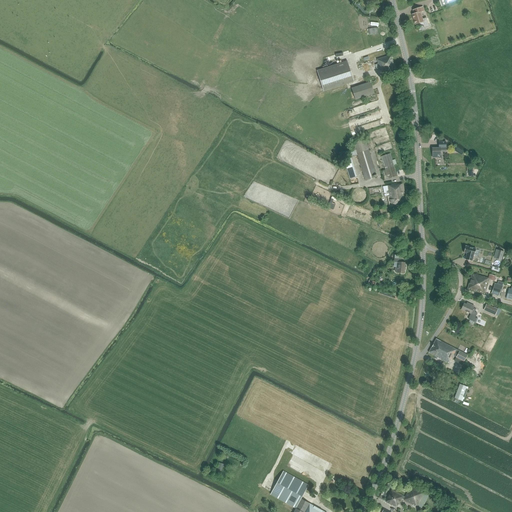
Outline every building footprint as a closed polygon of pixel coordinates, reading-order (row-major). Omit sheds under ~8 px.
[(414,14),(412,15),(415,25),(423,22),(420,12),(424,11),(423,7),(413,10),(414,14)] [(380,68),(382,72),(395,68),(391,55),(387,56),(386,51),(368,57),(366,58),(367,61),(369,61),(374,60),(375,60),(377,60),(378,64),(375,65),(376,69),(379,68),(380,69),(380,68)] [(354,81),(347,61),(317,71),(323,91),(354,81)] [(351,88),(355,100),(374,94),(371,82),(351,88)] [(354,116),(379,109),(377,101),(344,110),(348,122),(355,120),(354,116)] [(366,139),(354,143),(365,181),(377,177),(366,139)] [(439,148),(432,148),(432,155),(433,155),(433,158),(441,158),(441,152),(446,152),(446,142),(439,142),(439,148)] [(386,155),(382,157),(386,171),(387,176),(388,179),(397,176),(390,154),(386,155)] [(350,157),(343,159),(350,179),(357,177),(350,157)] [(383,187),(385,197),(386,197),(387,197),(389,207),(405,205),(406,204),(405,200),(405,197),(403,184),(383,187)] [(476,249),(465,246),(463,253),(466,254),(464,260),(472,262),(476,249)] [(394,259),(394,263),(397,263),(397,268),(395,268),(395,269),(395,272),(395,273),(397,273),(401,273),(404,273),(404,269),(405,269),(405,263),(401,263),(400,263),(401,259),(394,259)] [(472,273),(467,290),(468,290),(484,295),(485,289),(486,290),(488,279),(489,279),(489,280),(494,282),(494,281),(495,277),(489,275),(488,278),(472,273)] [(495,283),(492,294),(499,296),(501,289),(500,289),(502,285),(495,283)] [(475,323),(477,319),(475,318),(477,313),(475,312),(476,310),(474,309),(475,306),(467,303),(466,305),(464,303),(461,310),(471,314),(470,316),(469,320),(475,323)] [(486,304),(484,310),(487,312),(487,310),(496,314),(498,309),(486,304)] [(436,338),(428,353),(429,353),(448,363),(450,359),(451,360),(453,356),(456,349),(437,339),(436,338)] [(457,358),(455,361),(462,365),(464,362),(467,355),(459,351),(456,358),(457,358)] [(460,384),(454,398),(461,401),(467,387),(460,384)] [(283,471),(277,483),(270,495),(286,504),(295,509),(293,511),(325,511),(309,503),(301,499),(309,485),(283,471)] [(414,504),(422,509),(429,496),(424,493),(411,487),(406,498),(392,491),(386,502),(397,508),(398,504),(399,505),(402,499),(413,505),(414,504)]
